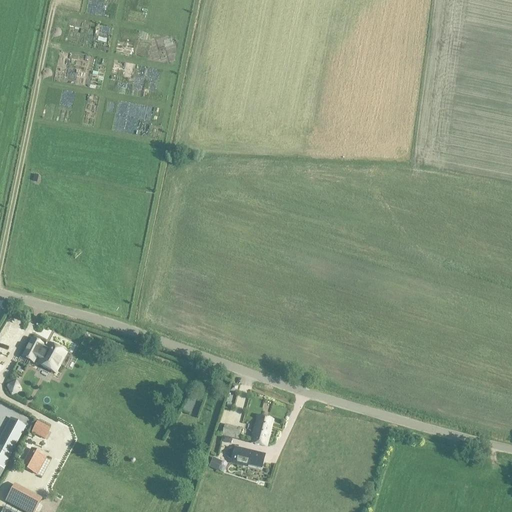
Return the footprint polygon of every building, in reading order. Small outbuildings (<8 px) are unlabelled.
[(41,367),(50,373),(56,376),(67,355),(49,345),(46,350),(42,348),(43,346),(32,340),(22,358),(34,364),(35,361),(42,365),(41,367)] [(251,444),(266,448),(273,421),(257,417),(251,444)] [(0,478),(8,464),(7,463),(26,427),(10,419),(0,438),(0,478)] [(50,431),(37,424),(32,433),(45,439),(50,431)] [(225,426),(223,436),(238,440),(241,430),(225,426)] [(232,460),(232,461),(261,469),(265,455),(235,448),(235,450),(232,460)] [(23,469),(37,476),(46,458),(33,451),(23,469)] [(215,470),(219,461),(213,458),(209,467),(215,470)] [(34,511),(40,500),(13,488),(6,502),(26,511),(34,511)]
